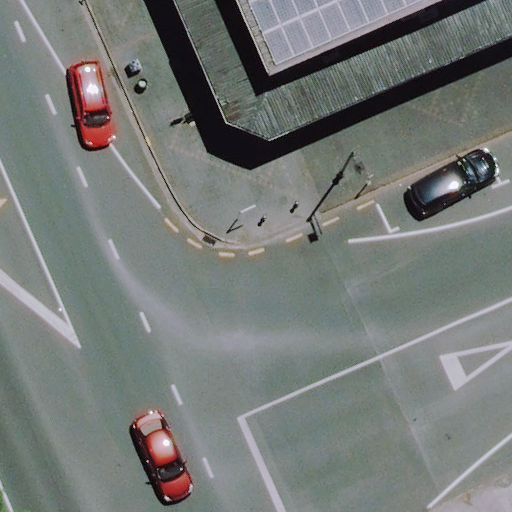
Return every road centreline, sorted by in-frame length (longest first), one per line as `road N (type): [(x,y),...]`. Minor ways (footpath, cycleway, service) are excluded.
road 1 (residential): [(511,298),(104,473)]
road 2 (secondary): [(104,473),(0,235)]
